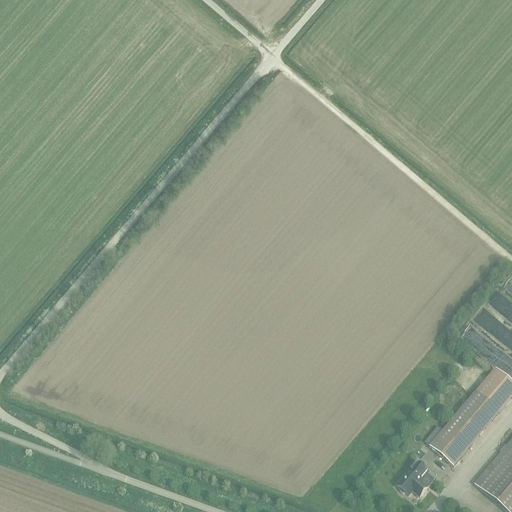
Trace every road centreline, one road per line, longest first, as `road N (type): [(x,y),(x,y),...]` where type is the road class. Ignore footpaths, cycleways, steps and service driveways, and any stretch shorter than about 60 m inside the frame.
road 1 (unclassified): [(0,374),(320,0)]
road 2 (track): [(511,261),(203,0)]
